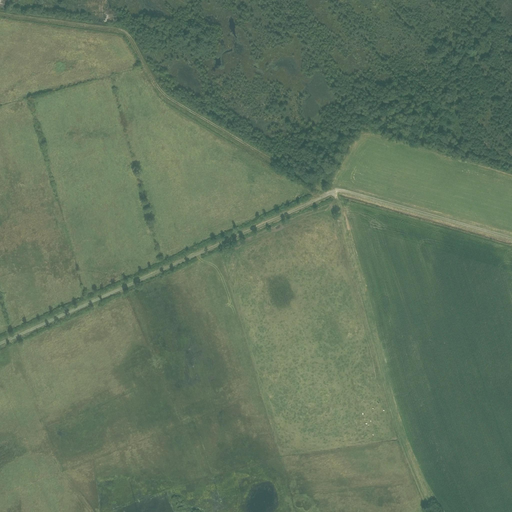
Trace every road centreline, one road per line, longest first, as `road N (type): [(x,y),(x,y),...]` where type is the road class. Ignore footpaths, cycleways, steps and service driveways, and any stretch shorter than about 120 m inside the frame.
road 1 (track): [(0,12),(122,30),(169,96),(329,192),(431,511)]
road 2 (unclassified): [(511,238),(333,190),(0,344)]
